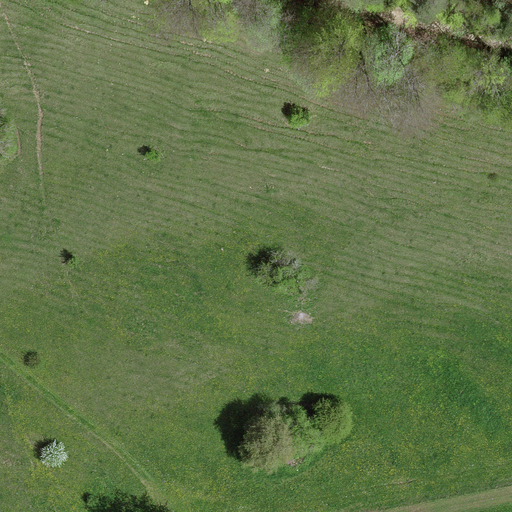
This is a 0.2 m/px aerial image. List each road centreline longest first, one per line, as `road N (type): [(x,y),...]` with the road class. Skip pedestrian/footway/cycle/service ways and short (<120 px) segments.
road 1 (track): [(357,0),(511,40)]
road 2 (track): [(511,484),(393,511)]
